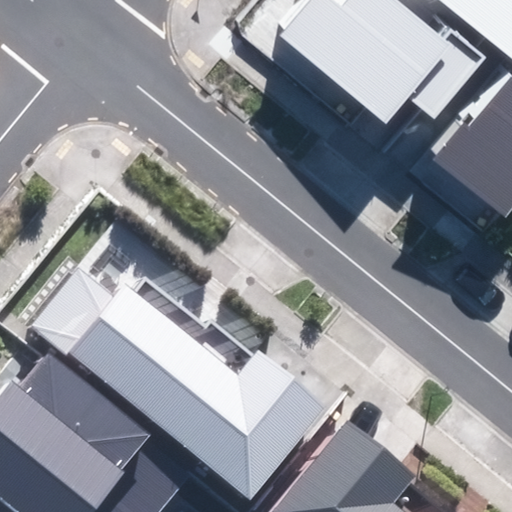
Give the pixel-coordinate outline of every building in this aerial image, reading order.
[(408,97),(435,118),(485,55),(451,27),(441,39),(391,0),(345,0),(338,10),(325,0),(308,0),(279,37),(387,123),(408,97)] [(511,0),(444,0),(511,55),(511,0)] [(434,158),(505,217),(511,209),(511,76),(469,127),(464,122),(434,158)] [(84,271),(37,328),(250,500),(326,406),(257,351),(238,375),(128,286),(118,298),(84,271)] [(158,511),(189,476),(45,355),(21,384),(13,377),(0,392),(0,495),(19,511),(158,511)] [(271,511),(272,511),(408,511),(397,501),(417,478),(351,420),(271,511)]
